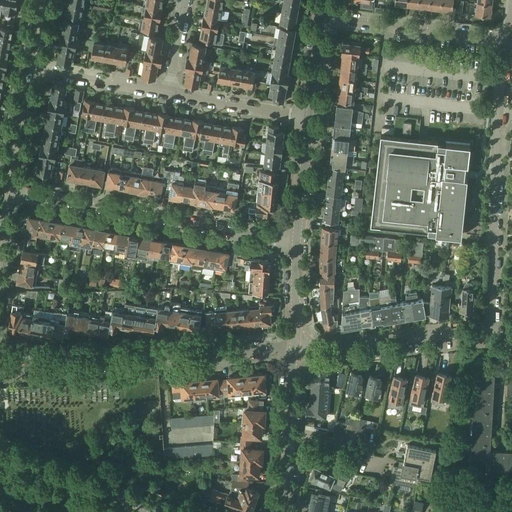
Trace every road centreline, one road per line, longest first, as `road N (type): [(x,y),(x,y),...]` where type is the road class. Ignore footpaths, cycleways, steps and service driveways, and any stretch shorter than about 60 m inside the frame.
road 1 (residential): [(0,371),(293,348)]
road 2 (residential): [(508,40),(491,333)]
road 3 (residential): [(296,242),(8,190)]
road 4 (residential): [(293,348),(491,333)]
road 5 (residential): [(508,40),(322,19)]
road 6 (residential): [(162,511),(0,452)]
road 7 (residential): [(283,511),(293,348)]
road 8 (residential): [(309,118),(167,93)]
road 9 (residential): [(167,93),(31,68)]
road 10 (residential): [(296,242),(309,118)]
road 11 (residential): [(8,190),(31,68)]
